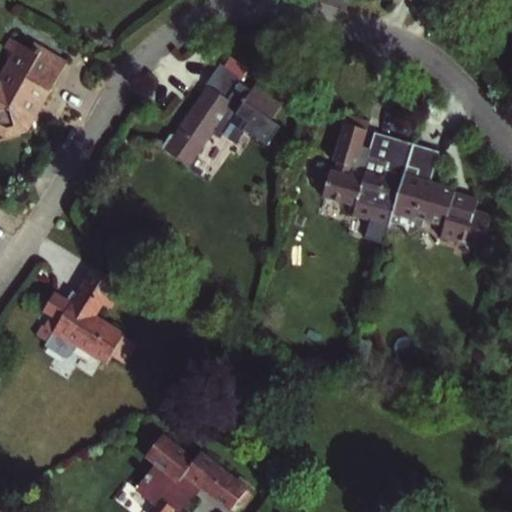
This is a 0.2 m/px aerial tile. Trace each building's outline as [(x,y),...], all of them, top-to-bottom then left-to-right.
[(0,129),(22,124),(60,56),(37,42),(33,49),(23,43),(0,29),(0,42),(5,45),(11,49),(0,66),(0,129)] [(27,36),(23,43),(33,49),(37,42),(27,36)] [(0,52),(0,66),(11,49),(5,45),(0,52)] [(241,126),(254,136),(268,116),(279,101),(252,81),(247,87),(217,61),(203,80),(207,82),(172,130),(167,127),(156,143),(183,164),(212,126),(231,140),(241,126)] [(337,122),(359,129),(362,117),(340,110),(337,122)] [(278,124),(268,116),(254,136),(264,143),(278,124)] [(329,160),(327,168),(322,185),(319,195),(350,205),(347,215),(370,221),(368,226),(381,230),(384,220),(386,214),(397,175),(405,150),(407,143),(387,137),(381,160),(363,155),(364,150),(353,147),(359,129),(337,122),(326,159),(329,160)] [(369,132),(364,150),(363,155),(381,160),(387,137),(369,132)] [(397,175),(423,182),(430,157),(405,150),(397,175)] [(322,185),(327,168),(319,166),(314,182),(322,185)] [(386,214),(397,218),(408,221),(409,217),(437,225),(434,234),(475,246),(484,216),(467,211),(470,198),(423,182),(397,175),(386,214)] [(384,220),(395,223),(397,218),(386,214),(384,220)] [(74,399),(95,366),(66,348),(86,315),(64,301),(34,347),(24,341),(6,370),(15,375),(20,367),(45,381),(49,374),(63,383),(59,389),(74,399)] [(49,374),(45,381),(59,389),(63,383),(49,374)] [(149,511),(148,511),(179,511),(194,494),(217,511),(228,511),(231,508),(240,497),(242,494),(195,458),(189,466),(157,441),(139,463),(150,471),(131,497),(149,511)] [(240,497),(231,508),(235,511),(238,511),(246,501),(240,497)]
